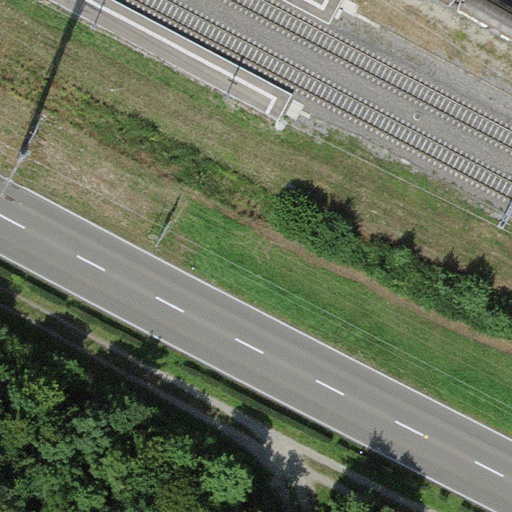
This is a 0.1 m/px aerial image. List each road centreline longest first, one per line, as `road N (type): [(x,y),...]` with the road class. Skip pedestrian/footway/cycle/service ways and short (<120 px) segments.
road 1 (primary): [(0,211),(511,477)]
road 2 (track): [(411,511),(0,293)]
